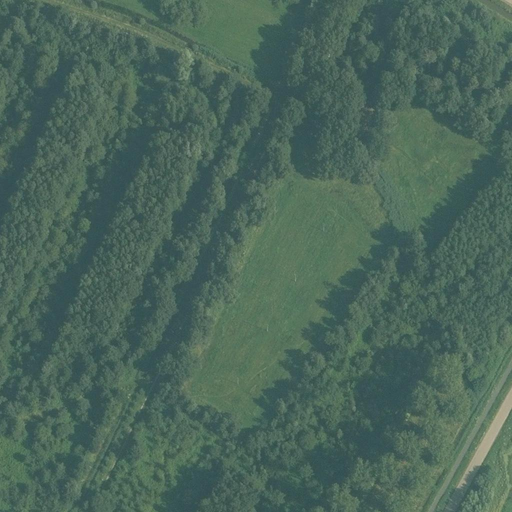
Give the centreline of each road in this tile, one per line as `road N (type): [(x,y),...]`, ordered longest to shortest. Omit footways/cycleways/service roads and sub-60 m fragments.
road 1 (track): [(89,511),(304,69)]
road 2 (tertiary): [(449,511),(511,398)]
